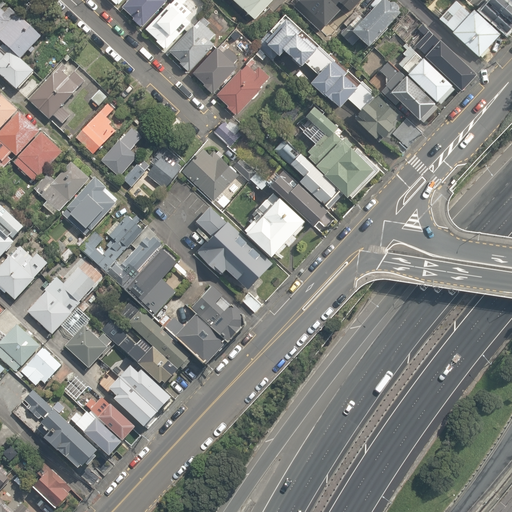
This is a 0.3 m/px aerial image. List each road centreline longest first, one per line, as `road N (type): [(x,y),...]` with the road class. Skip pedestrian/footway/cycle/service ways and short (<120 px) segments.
road 1 (motorway): [(232,511),(318,384),(388,300),(511,176)]
road 2 (motorway): [(291,511),(388,360),(511,212)]
road 3 (motorway): [(511,284),(398,427),(344,511)]
road 4 (unclassified): [(0,298),(168,452)]
road 5 (secondary): [(357,236),(458,123),(502,91)]
road 6 (unclassified): [(207,125),(70,0)]
road 7 (unclassified): [(151,220),(277,337)]
road 8 (secondary): [(277,337),(168,452)]
road 9 (unclassified): [(0,410),(105,511)]
road 10 (secondary): [(511,281),(370,252)]
road 11 (unclassified): [(502,91),(408,0)]
road 12 (secondary): [(277,337),(357,236)]
road 13 (secondary): [(370,252),(310,317),(277,337)]
